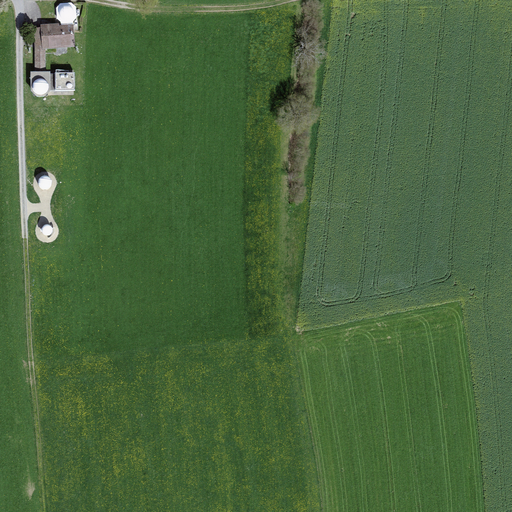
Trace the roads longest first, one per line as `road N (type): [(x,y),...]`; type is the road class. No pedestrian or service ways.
road 1 (track): [(20,0),(42,511)]
road 2 (track): [(106,0),(280,0)]
